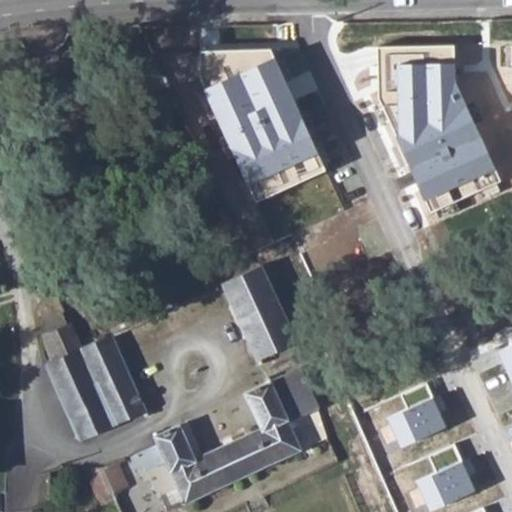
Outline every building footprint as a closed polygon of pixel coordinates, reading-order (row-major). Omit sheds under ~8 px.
[(456,45),(380,46),(380,98),(430,211),(500,180),(455,83),(456,45)] [(254,204),(325,170),(270,48),(197,49),(197,74),(254,204)] [(250,266),(221,280),(257,356),(295,339),(259,261),(250,266)] [(44,320),(48,331),(55,328),(69,322),(63,311),(44,320)] [(67,408),(77,429),(81,438),(146,408),(120,350),(112,332),(82,346),(69,322),(55,328),(48,331),(43,334),(44,337),(48,348),(53,359),(47,363),(49,369),(52,375),(53,379),(56,384),(62,396),(64,401),(67,408)] [(511,344),(498,350),(511,380),(511,344)] [(158,439),(131,453),(137,465),(144,461),(147,466),(167,458),(179,483),(161,491),(168,507),(303,445),(270,377),(244,389),(261,424),(197,454),(180,421),(154,432),(158,439)] [(407,410),(434,398),(427,382),(400,393),(407,410)] [(388,418),(401,447),(447,427),(434,398),(407,410),(388,418)] [(436,472),(464,460),(456,444),(429,455),(436,472)] [(114,460),(101,465),(112,487),(126,481),(114,460)] [(417,480),(430,509),(476,489),(464,460),(436,472),(417,480)] [(32,509),(31,511),(49,511),(50,500),(32,509)]
